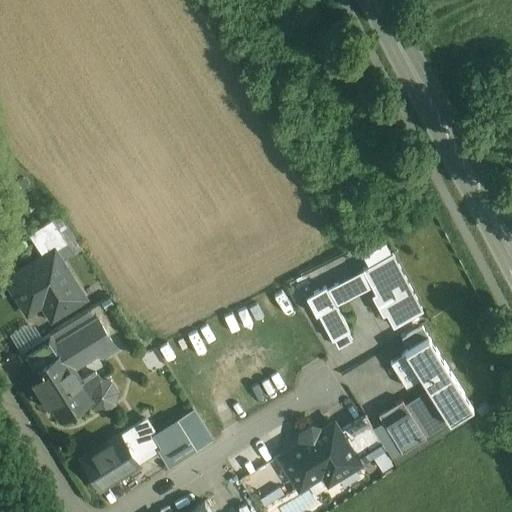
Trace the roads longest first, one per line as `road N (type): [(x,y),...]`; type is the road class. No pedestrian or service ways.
road 1 (secondary): [(511,251),(375,0)]
road 2 (residential): [(323,388),(125,511)]
road 3 (residential): [(0,394),(73,511)]
